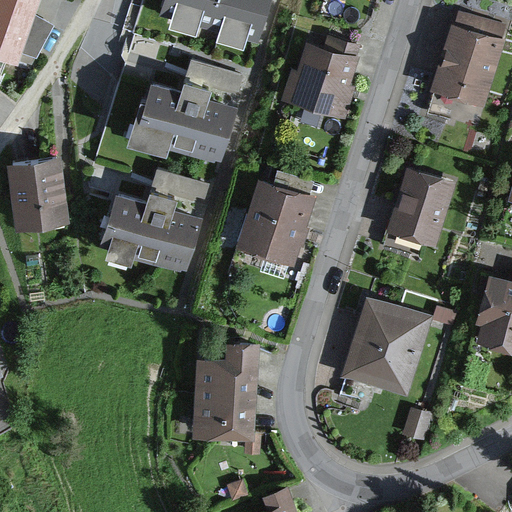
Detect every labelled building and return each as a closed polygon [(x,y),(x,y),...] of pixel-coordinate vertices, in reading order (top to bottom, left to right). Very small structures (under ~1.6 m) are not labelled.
[(33,0),(32,0),(0,0),(0,58),(34,72),(52,28),(26,18),(33,0)] [(270,0),(162,0),(160,7),(259,37),(270,0)] [(504,27),(456,13),(431,96),(480,110),(504,27)] [(361,54),(303,38),(284,104),(343,120),(361,54)] [(244,111),(145,80),(128,133),(227,163),(244,111)] [(66,162),(19,166),(25,231),(72,227),(66,162)] [(459,186),(404,169),(384,237),(438,253),(459,186)] [(314,201),(262,183),(238,252),(290,270),(314,201)] [(208,220),(114,192),(98,248),(191,275),(208,220)] [(511,280),(480,273),(464,342),(511,353),(511,280)] [(427,317),(364,298),(341,375),(404,394),(427,317)] [(216,358),(191,358),(189,436),(246,437),(248,346),(217,346),(216,358)] [(432,420),(410,414),(404,437),(425,443),(432,420)] [(259,510),(252,511),(289,511),(281,488),(254,497),(259,510)]
